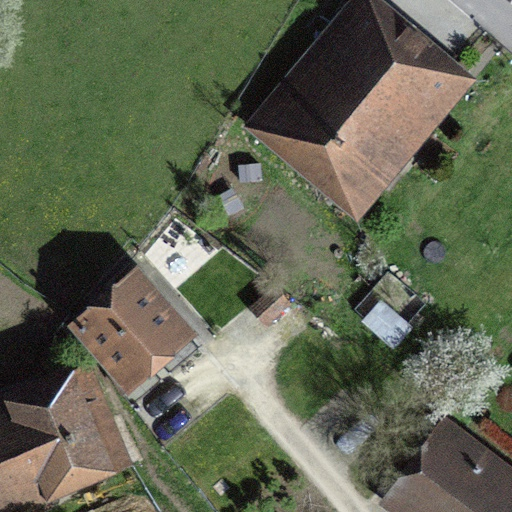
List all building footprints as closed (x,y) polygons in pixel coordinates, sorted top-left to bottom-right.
[(453,70),(367,0),(365,0),(262,123),(348,195),(453,70)] [(177,332),(136,285),(124,295),(113,282),(90,305),(99,317),(82,332),(102,355),(107,350),(128,374),(177,332)] [(0,502),(108,458),(99,434),(113,429),(86,366),(71,372),(75,382),(0,413),(0,502)] [(418,458),(442,426),(426,415),(402,446),(418,458)] [(421,511),(511,511),(511,498),(439,442),(399,494),(421,511)]
